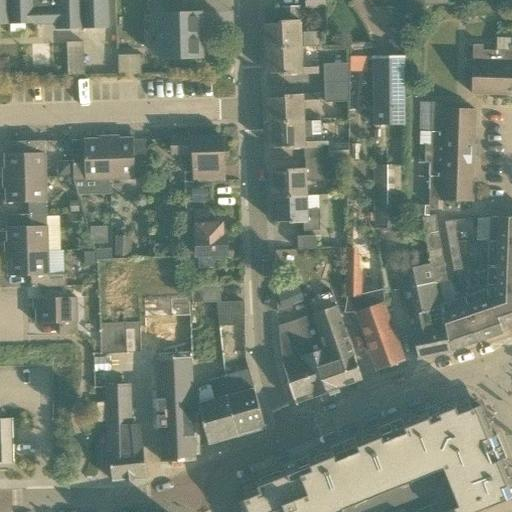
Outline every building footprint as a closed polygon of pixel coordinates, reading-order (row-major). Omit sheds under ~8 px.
[(0,0),(0,24),(57,23),(58,29),(109,28),(108,0),(0,0)] [(325,8),(325,0),(305,0),(306,9),(325,8)] [(266,48),(301,47),(300,6),(282,7),(282,23),(265,24),(266,48)] [(160,36),(202,35),(202,12),(159,13),(160,36)] [(203,58),(202,35),(160,36),(160,59),(203,58)] [(69,41),(70,73),(87,72),(85,40),(69,41)] [(495,94),(496,51),(483,50),(483,45),(474,44),(472,93),(495,94)] [(511,94),(511,45),(511,46),(511,51),(496,51),(495,94),(511,94)] [(284,75),(303,74),(319,73),(318,61),(302,62),(301,47),(266,48),(267,73),(284,72),(284,75)] [(375,125),(405,125),(405,57),(374,57),(375,125)] [(324,83),(348,82),(348,63),(323,64),(324,83)] [(349,101),(348,82),(324,83),(325,102),(349,101)] [(269,122),(304,121),(304,106),(320,106),(320,94),(303,95),(303,94),(285,95),(285,97),(268,98),(269,122)] [(475,132),(476,109),(442,108),(442,102),(432,102),(432,131),(475,132)] [(348,144),(322,145),(321,135),(305,136),(304,121),(269,122),(270,147),(287,147),(288,149),(305,148),(306,158),(332,157),(349,156),(348,144)] [(474,155),(475,132),(432,131),(431,145),(426,145),(425,153),(474,155)] [(224,167),(224,166),(223,137),(193,138),(172,139),(172,153),(194,153),(195,182),(225,181),(225,180),(222,180),(221,167),(224,167)] [(134,161),(134,139),(134,138),(109,139),(110,179),(147,178),(147,160),(134,161)] [(74,181),(110,179),(109,139),(85,140),(85,162),(73,162),(74,181)] [(28,153),(5,154),(6,179),(46,177),(45,141),(27,141),(28,153)] [(473,178),(474,155),(425,153),(425,163),(431,163),(430,177),(473,178)] [(333,180),(333,166),(332,157),(306,158),(306,168),(288,169),(288,172),(271,172),(272,196),(307,195),(307,181),(323,180),(333,180)] [(60,166),(60,176),(72,176),(72,164),(62,164),(60,166)] [(375,166),(375,229),(401,228),(400,166),(375,166)] [(29,202),(29,214),(30,214),(48,214),(46,177),(6,179),(7,203),(29,202)] [(473,202),(473,178),(430,177),(429,206),(439,206),(439,201),(473,202)] [(320,230),(319,210),(308,210),(307,195),(272,196),(273,222),(290,221),(290,223),(308,223),(308,230),(320,230)] [(189,255),(198,255),(198,256),(228,255),(227,236),(223,236),(223,223),(209,224),(208,211),(196,211),(197,227),(188,228),(189,255)] [(7,227),(8,252),(49,251),(48,214),(30,214),(30,226),(7,227)] [(82,214),(68,215),(69,229),(83,228),(82,214)] [(431,264),(435,283),(448,281),(436,215),(422,217),(431,264)] [(487,286),(501,326),(511,322),(511,216),(489,216),(487,286)] [(463,269),(454,220),(444,222),(454,271),(463,269)] [(93,243),(108,242),(107,226),(91,226),(91,236),(93,236),(93,243)] [(116,236),(115,254),(131,255),(132,237),(116,236)] [(316,249),(315,236),(298,236),(298,249),(316,249)] [(8,252),(8,262),(9,276),(31,275),(31,276),(32,288),(67,287),(66,274),(49,274),(49,251),(8,252)] [(439,306),(435,283),(431,264),(400,271),(403,288),(409,315),(419,359),(450,352),(442,318),(442,319),(431,321),(429,312),(441,310),(440,305),(439,306)] [(361,296),(361,272),(347,272),(347,296),(361,296)] [(221,301),(220,282),(191,283),(191,298),(191,303),(217,301),(217,302),(221,301)] [(284,307),(308,300),(303,285),(280,292),(284,307)] [(504,333),(501,326),(487,286),(487,289),(470,295),(486,339),(504,333)] [(363,379),(362,377),(332,291),(309,300),(314,314),(339,387),(363,379)] [(452,301),(468,345),(486,339),(470,295),(452,301)] [(60,335),(78,334),(77,297),(36,298),(37,324),(60,323),(60,335)] [(220,326),(245,325),(245,324),(245,323),(244,301),(221,302),(221,301),(217,302),(220,326)] [(452,351),(468,345),(452,301),(440,305),(441,310),(442,318),(450,352),(452,351)] [(356,312),(378,371),(405,361),(384,302),(356,312)] [(339,387),(314,314),(279,326),(283,363),(282,363),(296,403),(314,397),(315,397),(339,389),(339,387)] [(140,322),(101,324),(103,353),(141,352),(140,322)] [(195,459),(193,364),(158,365),(159,385),(162,461),(195,459)] [(227,395),(238,435),(265,427),(255,388),(252,379),(252,378),(251,378),(250,373),(249,370),(250,370),(250,369),(249,370),(249,369),(225,375),(227,395)] [(209,443),(238,435),(227,395),(225,375),(209,380),(210,385),(197,388),(198,404),(209,443)] [(147,478),(145,461),(144,447),(142,432),(130,433),(129,405),(128,385),(107,386),(109,425),(110,451),(113,481),(114,481),(145,477),(145,478),(147,478)] [(339,511),(343,511),(342,511),(475,511),(511,497),(511,492),(504,474),(509,472),(508,470),(507,471),(503,461),(503,460),(502,459),(499,460),(490,438),(494,437),(493,435),(489,425),(490,425),(489,423),(488,424),(487,420),(488,420),(487,418),(486,419),(482,408),(481,405),(472,409),(468,397),(445,406),(445,405),(443,405),(444,407),(416,418),(416,416),(414,417),(415,418),(369,436),(369,435),(367,436),(368,437),(322,455),(321,454),(320,455),(320,456),(309,461),(310,464),(299,468),(288,473),(286,470),(278,473),(277,472),(276,473),(276,474),(273,475),(272,474),(271,475),(271,476),(267,477),(267,476),(266,477),(266,478),(243,487),(248,499),(239,502),(243,511),(339,511)] [(0,463),(14,463),(13,418),(0,418),(0,463)]
